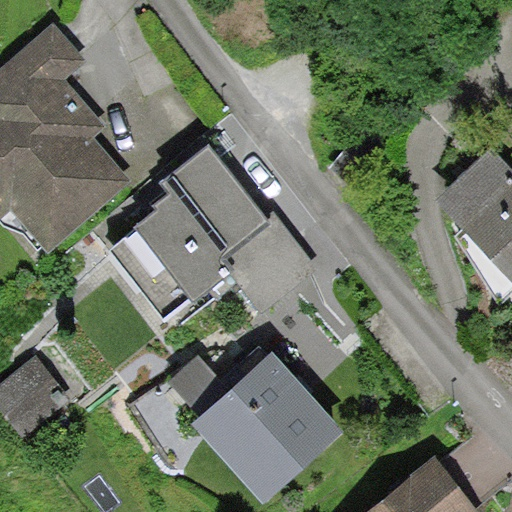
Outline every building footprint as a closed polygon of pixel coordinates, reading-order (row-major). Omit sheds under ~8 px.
[(0,221),(1,222),(15,210),(47,250),(128,184),(91,138),(104,128),(65,82),(90,62),(59,25),(0,73),(0,221)] [(366,129),(335,168),(357,185),(388,146),(366,129)] [(269,221),(210,144),(160,182),(170,195),(154,207),(158,213),(110,250),(164,321),(191,301),(200,313),(237,284),(260,315),(319,270),(277,215),(269,221)] [(465,229),(457,237),(504,301),(511,293),(511,171),(493,153),(440,204),(465,229)] [(348,431),(276,351),(231,390),(202,416),(194,424),(265,504),(348,431)] [(169,380),(202,416),(231,390),(198,354),(169,380)] [(41,359),(0,390),(0,406),(25,438),(59,412),(46,396),(61,385),(41,359)] [(482,511),(438,458),(371,511),(482,511)]
